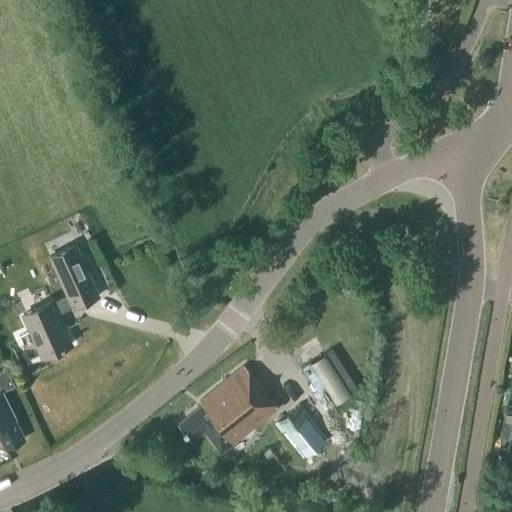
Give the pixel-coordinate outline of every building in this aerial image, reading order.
[(76,243),(49,255),(67,293),(52,300),(23,313),(42,355),(71,342),(57,312),(72,305),(72,306),(99,294),(76,243)] [(355,293),(341,274),(309,298),(324,317),(333,310),(343,323),(365,306),(355,293)] [(328,404),(357,387),(331,344),(302,362),(328,404)] [(201,403),(179,424),(194,439),(206,428),(225,449),(277,400),(240,360),(198,400),(201,403)] [(0,369),(0,385),(2,390),(15,384),(6,366),(0,369)] [(2,390),(0,390),(0,436),(5,447),(25,437),(15,416),(2,390)] [(295,395),(272,417),(306,452),(329,429),(295,395)] [(496,455),(494,467),(501,468),(503,468),(503,467),(504,456),(496,455)]
